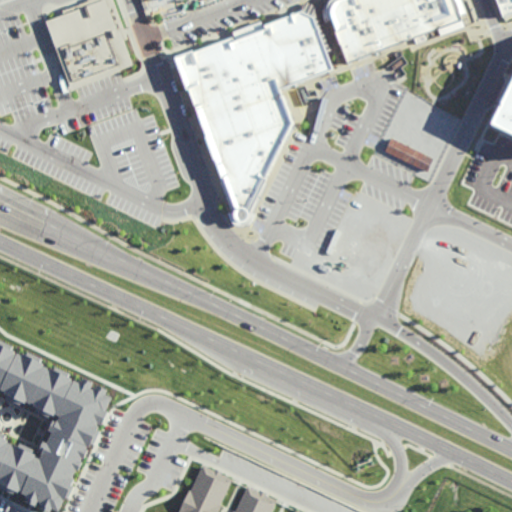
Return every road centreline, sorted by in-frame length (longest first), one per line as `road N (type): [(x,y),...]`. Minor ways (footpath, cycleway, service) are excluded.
road 1 (primary): [(511,449),(0,199)]
road 2 (primary): [(0,240),(511,480)]
road 3 (residential): [(372,318),(242,260),(225,244),(129,0)]
road 4 (residential): [(387,498),(378,504),(154,404),(134,417),(89,511)]
road 5 (residential): [(372,318),(509,39)]
road 6 (residential): [(511,426),(452,368),(372,318)]
